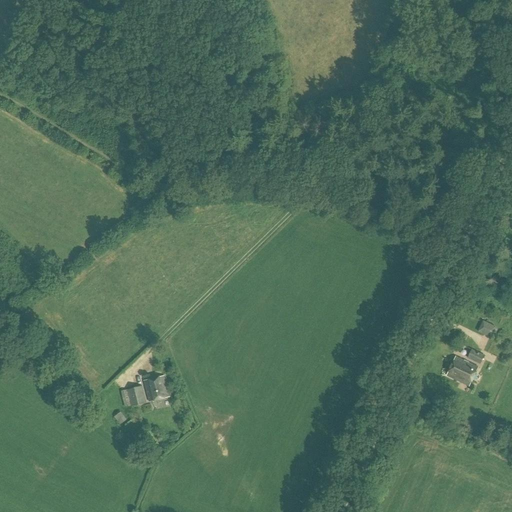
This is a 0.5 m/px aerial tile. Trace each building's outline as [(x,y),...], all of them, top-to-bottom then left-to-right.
[(493,336),(496,329),(495,328),(495,327),(483,321),(477,332),(490,338),(491,336),(493,336)] [(479,364),(484,355),(471,349),(467,358),(479,364)] [(469,386),(479,367),(456,356),(447,376),(469,386)] [(149,402),(170,397),(165,376),(144,381),(149,402)] [(125,408),(146,403),(142,386),(120,391),(125,408)] [(127,420),(120,412),(114,417),(120,425),(127,420)]
